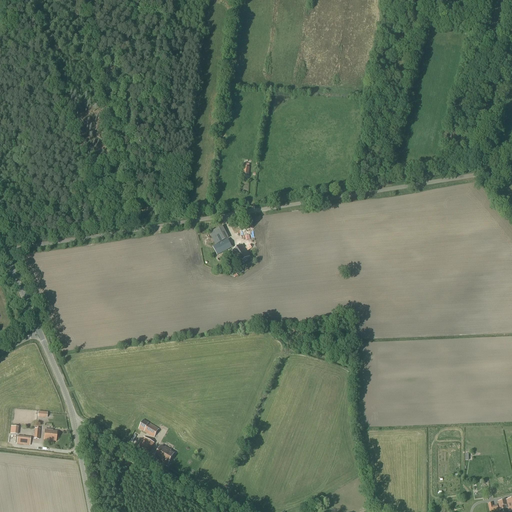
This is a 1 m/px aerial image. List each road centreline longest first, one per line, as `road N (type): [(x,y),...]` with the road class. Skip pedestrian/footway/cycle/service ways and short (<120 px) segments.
road 1 (unclassified): [(4,250),(511,169)]
road 2 (unclassified): [(226,511),(73,422)]
